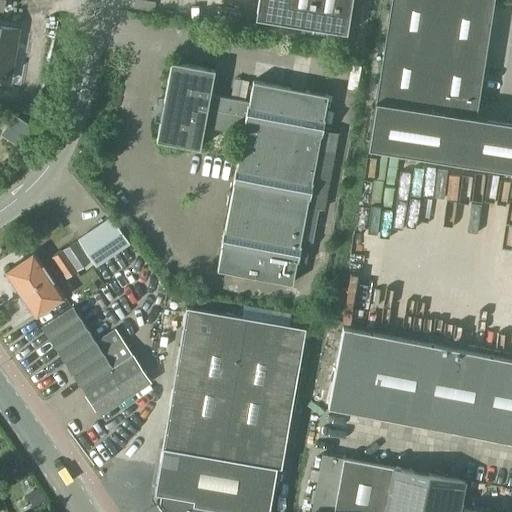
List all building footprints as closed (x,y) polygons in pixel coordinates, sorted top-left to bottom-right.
[(0,10),(1,11),(2,0),(0,0),(0,79),(9,81),(18,30),(0,26),(0,10)] [(257,0),(254,18),(303,26),(343,33),(346,33),(347,30),(351,0),(257,0)] [(484,60),(492,4),(469,0),(390,0),(383,44),(484,60)] [(383,44),(374,100),(475,116),(484,60),(383,44)] [(338,133),(320,130),(327,95),(252,81),(248,102),(209,95),(214,70),(170,62),(156,140),(199,149),(204,123),(243,130),(216,269),(291,284),(296,260),(305,262),(308,247),(299,245),(306,206),(323,210),(338,133)] [(374,100),(367,147),(511,170),(511,121),(475,116),(374,100)] [(95,267),(129,244),(111,216),(77,239),(95,267)] [(75,241),(51,257),(58,267),(69,260),(75,270),(76,271),(89,262),(75,241)] [(33,251),(4,272),(11,283),(10,286),(14,292),(17,291),(19,294),(49,274),(33,251)] [(69,260),(58,267),(66,278),(76,271),(75,270),(69,260)] [(49,274),(19,294),(21,297),(20,300),(24,306),(27,306),(34,316),(64,296),(49,274)] [(72,306),(41,326),(81,388),(132,355),(121,338),(114,329),(95,341),(72,306)] [(297,366),(304,327),(186,306),(179,346),(297,366)] [(511,441),(511,359),(342,327),(327,407),(511,441)] [(280,467),(297,366),(179,346),(162,446),(276,466),(280,467)] [(99,416),(150,383),(132,355),(81,388),(99,416)] [(267,511),(276,466),(162,446),(154,492),(160,494),(159,501),(166,511),(267,511)] [(385,511),(394,467),(321,454),(310,511),(385,511)] [(457,511),(463,480),(394,467),(385,511),(457,511)]
